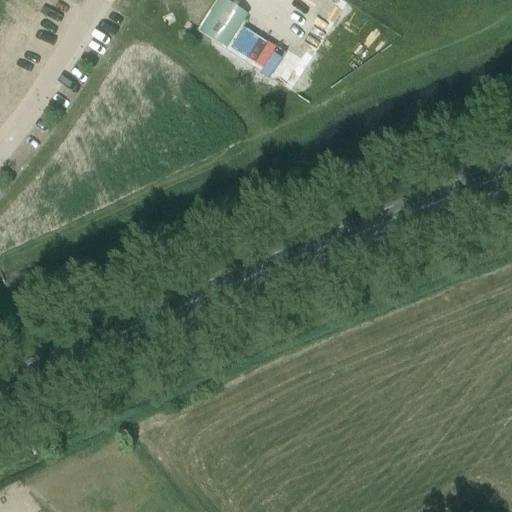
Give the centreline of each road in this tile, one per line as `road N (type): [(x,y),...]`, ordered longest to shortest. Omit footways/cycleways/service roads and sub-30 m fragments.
road 1 (primary): [(0,381),(156,304),(511,167)]
road 2 (residential): [(0,152),(103,0)]
